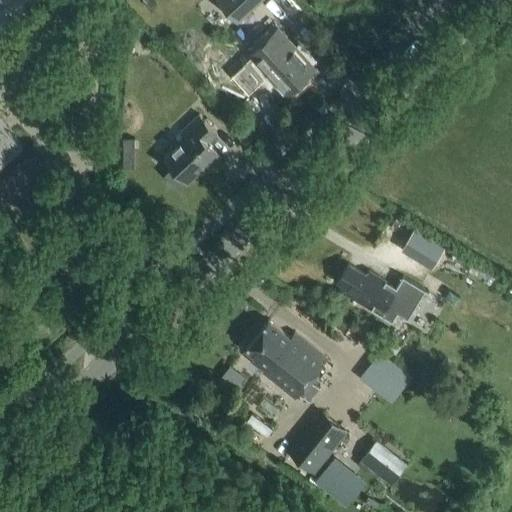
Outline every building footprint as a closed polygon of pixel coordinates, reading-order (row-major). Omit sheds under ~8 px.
[(216,0),(238,24),(264,0),(216,0)] [(248,57),(283,96),(285,94),(296,88),(297,87),(297,86),(314,70),(278,30),(248,57)] [(0,167),(23,148),(3,126),(7,122),(0,114),(0,167)] [(182,132),(187,138),(165,159),(187,184),(206,166),(207,168),(220,156),(209,143),(218,135),(200,116),(182,132)] [(124,140),(124,154),(135,153),(135,140),(124,140)] [(446,246),(436,240),(422,262),(432,268),(446,246)] [(367,275),(349,264),(338,282),(348,289),(345,294),(393,322),(398,314),(405,318),(409,313),(412,315),(427,290),(403,276),(397,287),(370,271),(367,275)] [(264,371),(263,373),(296,399),(299,395),(309,403),(320,389),(310,381),(328,359),(295,333),(291,338),(269,321),(246,349),(255,356),(251,360),(264,371)] [(445,361),(438,371),(448,378),(455,367),(445,361)] [(424,394),(430,385),(421,379),(418,384),(418,390),(424,394)] [(289,453),(314,474),(348,432),(322,411),(289,453)] [(408,464),(377,440),(360,461),(392,485),(408,464)]
